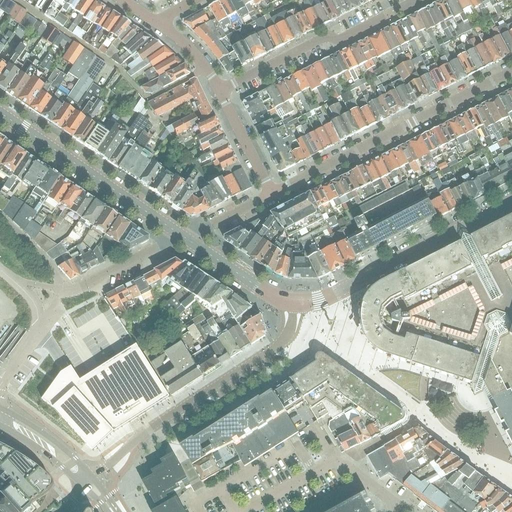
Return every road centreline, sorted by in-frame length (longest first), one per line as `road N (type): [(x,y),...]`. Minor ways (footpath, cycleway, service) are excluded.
road 1 (residential): [(89,482),(146,429),(279,344),(295,302)]
road 2 (residential): [(271,192),(511,69)]
road 3 (residential): [(219,90),(316,40),(338,43),(422,0)]
road 4 (tertiary): [(180,234),(0,111)]
road 5 (tertiary): [(361,278),(511,203)]
road 6 (residential): [(97,278),(70,289),(12,279),(33,301),(40,328)]
road 7 (residential): [(342,461),(313,434),(222,486)]
road 8 (tertiary): [(295,302),(270,295),(186,237)]
